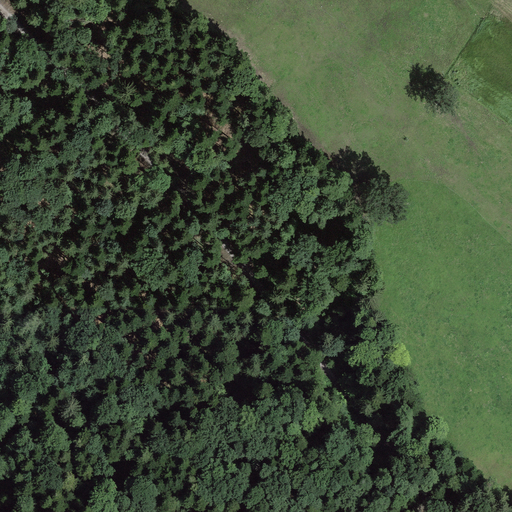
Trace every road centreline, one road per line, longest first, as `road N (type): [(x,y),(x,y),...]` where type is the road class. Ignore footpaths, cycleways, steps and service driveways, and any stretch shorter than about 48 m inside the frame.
road 1 (track): [(419,511),(254,266),(2,0)]
road 2 (track): [(35,353),(74,385),(143,511)]
